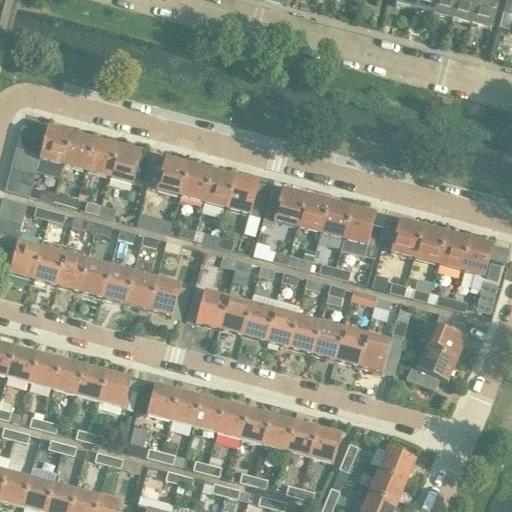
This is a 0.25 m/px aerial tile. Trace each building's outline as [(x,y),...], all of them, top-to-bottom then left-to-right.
[(396,0),(395,6),(414,11),(416,0),(396,0)] [(416,0),(414,11),(433,16),(436,0),(416,0)] [(451,21),(456,0),(436,0),(433,16),(451,21)] [(471,26),(477,2),(477,0),(456,0),(451,21),(471,26)] [(498,0),(477,0),(477,2),(471,26),(490,31),(498,0)] [(511,1),(508,0),(506,0),(502,14),(511,16),(511,1)] [(508,32),(511,17),(511,16),(502,14),(498,30),(508,32)] [(21,128),(18,139),(43,145),(46,134),(21,128)] [(62,168),(66,153),(71,135),(47,129),(46,134),(43,145),(40,156),(39,162),(62,168)] [(85,174),(94,141),(71,135),(66,153),(62,168),(85,174)] [(18,139),(15,150),(40,156),(43,145),(18,139)] [(109,181),(110,174),(117,147),(94,141),(85,174),(109,181)] [(117,147),(110,174),(109,181),(141,189),(150,158),(141,155),(141,154),(117,147)] [(15,150),(12,161),(37,168),(39,162),(40,156),(15,150)] [(156,193),(179,199),(188,166),(165,160),(156,193)] [(37,168),(12,161),(10,171),(34,178),(37,168)] [(203,206),(211,173),(188,166),(179,199),(203,206)] [(10,171),(7,182),(32,188),(34,178),(10,171)] [(226,212),(235,179),(211,173),(203,206),(226,212)] [(235,179),(226,212),(250,218),(258,185),(235,179)] [(29,200),(32,188),(7,182),(4,193),(29,200)] [(282,191),(279,203),(269,200),(262,226),(272,229),(273,224),(297,230),(305,197),(282,191)] [(54,197),(40,193),(37,203),(52,207),(54,197)] [(329,203),(305,197),(297,230),(320,236),(329,203)] [(63,199),(60,209),(75,212),(77,203),(63,199)] [(2,201),(0,207),(0,211),(24,217),(26,207),(2,201)] [(329,203),(320,236),(317,246),(341,252),(343,243),(352,210),(329,203)] [(99,218),(99,216),(101,209),(87,205),(84,214),(99,218)] [(115,213),(101,209),(99,216),(99,218),(113,222),(115,213)] [(374,261),(382,230),(373,227),(376,216),(352,210),(343,243),(365,248),(362,258),(374,261)] [(0,211),(0,222),(21,228),(24,217),(0,211)] [(47,224),(50,214),(36,211),(33,220),(47,224)] [(65,218),(50,214),(47,224),(62,227),(65,218)] [(88,224),(74,220),(71,230),(86,234),(88,224)] [(0,234),(18,239),(21,228),(0,222),(0,234)] [(391,255),(414,261),(422,229),(423,228),(399,222),(396,236),(386,233),(382,250),(392,253),(391,255)] [(111,231),(97,226),(94,236),(109,240),(111,231)] [(437,267),(438,262),(446,234),(423,228),(422,229),(414,261),(437,267)] [(178,239),(193,243),(195,234),(180,230),(178,239)] [(132,245),(134,236),(119,233),(117,242),(132,245)] [(0,234),(0,245),(15,250),(17,244),(18,239),(0,234)] [(437,267),(460,274),(469,241),(446,234),(438,262),(437,267)] [(216,249),(218,242),(219,240),(204,236),(202,245),(216,249)] [(158,242),(143,239),(141,248),(155,252),(158,242)] [(232,244),(219,240),(218,242),(216,249),(230,253),(232,244)] [(505,269),(489,265),(494,247),(469,241),(460,274),(474,277),(469,294),(480,297),(481,293),(484,285),(499,289),(505,269)] [(31,283),(34,274),(40,250),(17,244),(15,250),(12,261),(9,271),(8,277),(31,283)] [(31,283),(55,290),(65,250),(42,244),(40,250),(34,274),(31,283)] [(0,245),(0,257),(12,261),(15,250),(0,245)] [(178,258),(180,248),(166,245),(164,254),(178,258)] [(55,290),(78,296),(87,262),(89,256),(65,250),(55,290)] [(312,264),(315,255),(305,252),(303,262),(312,264)] [(287,268),(289,259),(274,255),(272,264),(287,268)] [(0,268),(9,271),(12,261),(0,257),(0,268)] [(289,259),(287,268),(309,274),(312,265),(289,259)] [(220,269),(235,273),(237,264),(222,260),(220,269)] [(101,302),(103,294),(110,268),(87,262),(78,296),(101,302)] [(237,264),(235,273),(249,277),(251,267),(237,264)] [(318,277),(333,281),(336,271),(321,267),(318,277)] [(110,268),(103,294),(101,302),(124,308),(133,275),(110,268)] [(272,283),(275,274),(260,270),(258,279),(272,283)] [(350,275),(336,271),(333,281),(347,284),(350,275)] [(124,308),(147,314),(156,281),(133,275),(124,308)] [(299,280),(283,276),(281,285),(296,289),(299,280)] [(386,292),(390,279),(376,276),(373,288),(386,292)] [(171,321),(173,314),(180,287),(156,281),(147,314),(171,321)] [(321,286),(306,282),(304,292),(319,296),(321,286)] [(403,299),(406,290),(391,286),(389,295),(403,299)] [(180,287),(173,314),(182,316),(190,290),(180,287)] [(345,292),(330,288),(327,298),(342,302),(345,292)] [(218,333),(227,300),(195,291),(186,324),(195,327),(218,333)] [(429,296),(414,292),(412,302),(427,306),(429,296)] [(367,298),(353,294),(350,304),(365,308),(367,298)] [(435,308),(450,312),(453,303),(438,299),(435,308)] [(242,339),(251,306),(227,300),(218,333),(242,339)] [(391,304),(377,301),(374,310),(388,314),(391,304)] [(467,306),(453,303),(450,312),(464,315),(467,306)] [(242,339),(265,345),(274,312),(251,306),(242,339)] [(274,312),(265,345),(288,351),(297,318),(274,312)] [(435,326),(425,349),(457,362),(467,340),(458,336),(462,327),(439,317),(435,327),(435,326)] [(297,318),(288,351),(311,358),(320,325),(320,324),(297,318)] [(395,323),(392,337),(403,340),(407,327),(395,323)] [(311,358),(334,364),(343,330),(320,324),(320,325),(311,358)] [(343,330),(334,364),(358,370),(367,337),(343,330)] [(400,354),(388,351),(390,343),(367,337),(358,370),(382,376),(382,375),(393,378),(400,354)] [(388,351),(400,354),(403,340),(392,337),(390,343),(388,351)] [(0,379),(6,381),(8,373),(14,350),(0,346),(0,379)] [(425,349),(416,372),(410,370),(405,382),(434,394),(439,382),(448,386),(457,362),(425,349)] [(37,356),(14,350),(8,373),(6,381),(29,387),(37,356)] [(52,393),(60,362),(37,356),(29,387),(52,393)] [(83,369),(60,362),(52,393),(75,399),(83,369)] [(98,405),(106,375),(83,369),(75,399),(98,405)] [(130,381),(106,375),(98,405),(122,412),(130,381)] [(130,381),(122,412),(131,414),(139,384),(130,381)] [(146,417),(170,423),(172,415),(178,393),(154,387),(146,417)] [(178,393),(172,415),(170,423),(193,429),(201,399),(178,393)] [(193,429),(216,436),(224,406),(201,399),(193,429)] [(0,403),(0,412),(10,415),(13,407),(0,403)] [(248,412),(224,406),(216,436),(240,442),(248,412)] [(0,412),(0,421),(8,424),(10,415),(0,412)] [(263,448),(271,418),(248,412),(240,442),(263,448)] [(34,415),(33,421),(42,424),(43,418),(34,415)] [(294,424),(271,418),(263,448),(286,454),(294,424)] [(29,430),(41,433),(44,424),(42,424),(33,421),(31,421),(29,430)] [(44,424),(41,433),(55,436),(57,428),(44,424)] [(309,460),(317,430),(294,424),(286,454),(309,460)] [(146,461),(159,464),(161,455),(144,451),(147,434),(140,432),(134,430),(129,447),(127,455),(146,461)] [(341,437),(317,430),(309,460),(333,467),(341,437)] [(1,441),(14,444),(17,435),(3,431),(1,441)] [(75,442),(88,445),(90,436),(78,433),(75,442)] [(30,477),(41,438),(31,435),(23,466),(11,463),(9,471),(30,477)] [(17,435),(14,444),(27,447),(29,438),(17,435)] [(103,440),(90,436),(88,445),(101,449),(103,440)] [(47,453),(61,456),(63,447),(50,443),(47,453)] [(63,447),(61,456),(73,460),(76,450),(63,447)] [(353,463),(357,451),(349,448),(344,459),(353,463)] [(377,473),(406,485),(416,462),(386,450),(377,473)] [(174,459),(161,455),(159,464),(172,468),(174,459)] [(94,464),(107,468),(109,459),(97,456),(94,464)] [(122,463),(109,459),(107,468),(120,471),(122,463)] [(353,463),(344,459),(339,472),(347,476),(353,463)] [(141,468),(122,463),(120,471),(139,477),(141,468)] [(192,473),(205,477),(208,467),(195,464),(192,473)] [(208,467),(205,477),(219,480),(221,471),(208,467)] [(397,507),(406,485),(377,473),(368,495),(397,507)] [(6,475),(2,489),(0,497),(0,505),(21,511),(29,481),(6,475)] [(165,483),(178,487),(180,478),(167,475),(165,483)] [(239,486),(252,489),(254,480),(241,476),(239,486)] [(193,482),(180,478),(178,487),(184,488),(191,490),(193,482)] [(268,483),(254,480),(252,489),(265,492),(268,483)] [(29,481),(21,511),(26,511),(45,511),(52,487),(29,481)] [(335,483),(332,489),(339,492),(341,486),(335,483)] [(70,511),(76,493),(52,487),(45,511),(70,511)] [(178,487),(176,495),(182,497),(184,488),(178,487)] [(211,496),(225,500),(227,491),(213,487),(211,496)] [(299,501),(301,492),(288,489),(286,498),(299,501)] [(227,491),(225,500),(237,503),(240,494),(227,491)] [(313,496),(301,492),(299,501),(311,504),(313,496)] [(326,503),(335,507),(335,506),(339,497),(339,496),(331,492),(326,503)] [(95,511),(99,499),(76,493),(70,511),(95,511)] [(394,511),(397,507),(368,495),(360,511),(394,511)] [(339,497),(335,506),(348,511),(352,502),(339,497)] [(120,511),(123,506),(99,499),(95,511),(120,511)] [(258,508),(271,511),(274,503),(260,499),(258,508)] [(284,511),(286,506),(274,503),(271,511),(272,511),(284,511)] [(332,511),(335,507),(326,503),(322,511),(332,511)]
